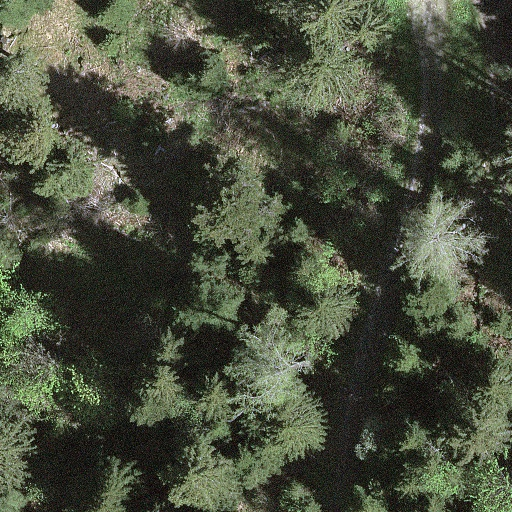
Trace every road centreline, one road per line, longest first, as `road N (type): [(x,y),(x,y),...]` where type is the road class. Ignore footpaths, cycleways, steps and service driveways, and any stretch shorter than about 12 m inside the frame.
road 1 (track): [(348,511),(420,186),(433,94),(434,0)]
road 2 (track): [(482,0),(511,216)]
